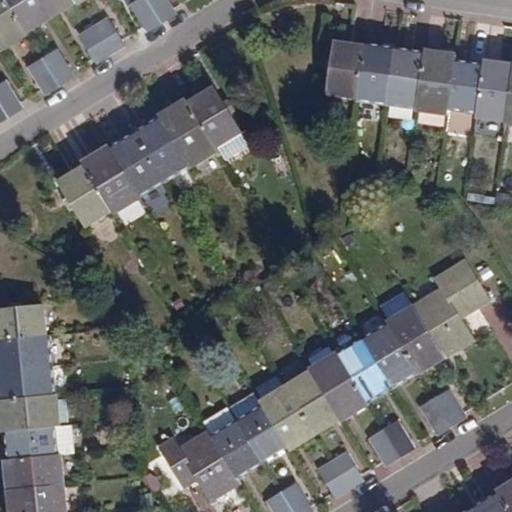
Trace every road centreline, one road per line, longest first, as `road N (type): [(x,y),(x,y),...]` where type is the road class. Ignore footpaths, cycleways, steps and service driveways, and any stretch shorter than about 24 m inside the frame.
road 1 (residential): [(511,11),(433,0),(260,0),(0,151)]
road 2 (residential): [(361,511),(511,423)]
